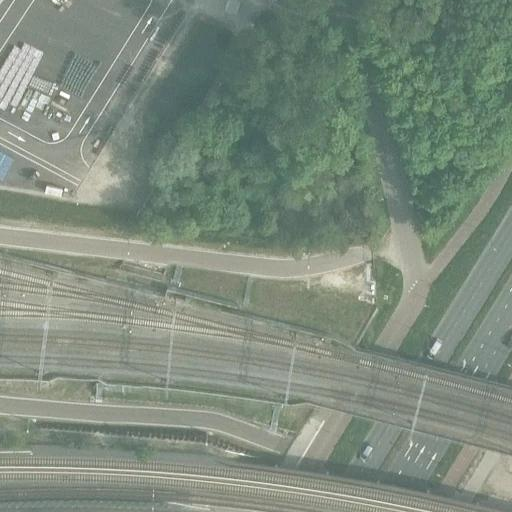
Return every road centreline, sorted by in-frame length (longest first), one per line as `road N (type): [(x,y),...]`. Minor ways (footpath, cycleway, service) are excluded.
road 1 (unclassified): [(291,511),(416,296),(351,0)]
road 2 (primary): [(511,237),(346,511)]
road 3 (primary): [(390,511),(511,311)]
